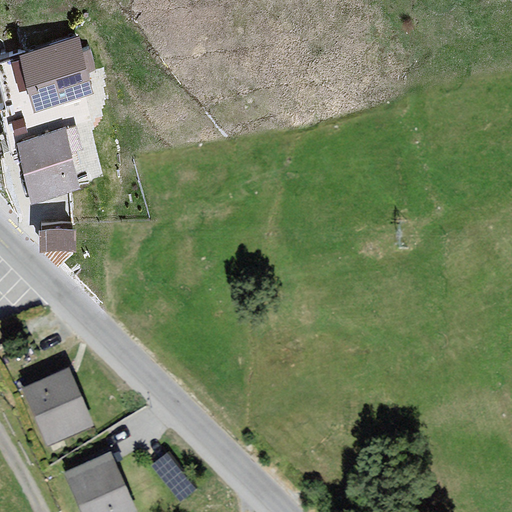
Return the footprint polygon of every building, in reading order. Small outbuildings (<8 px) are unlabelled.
[(87,35),(31,48),(44,102),(100,89),(87,35)] [(76,129),(27,140),(40,195),(88,185),(76,129)] [(83,225),(48,225),(48,249),(83,249),(83,225)] [(70,368),(21,388),(43,442),(93,422),(70,368)] [(136,511),(112,453),(65,472),(81,511),(136,511)] [(169,453),(155,463),(181,500),(195,489),(169,453)]
